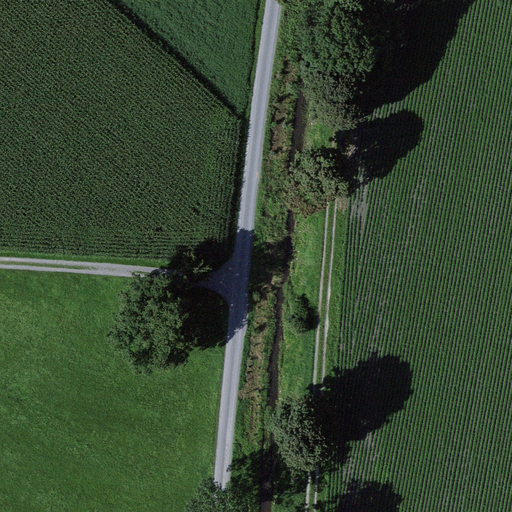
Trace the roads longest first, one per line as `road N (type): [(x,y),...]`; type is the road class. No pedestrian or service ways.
road 1 (track): [(277,0),(217,511)]
road 2 (track): [(313,511),(320,297),(355,0)]
road 3 (track): [(240,273),(0,264)]
